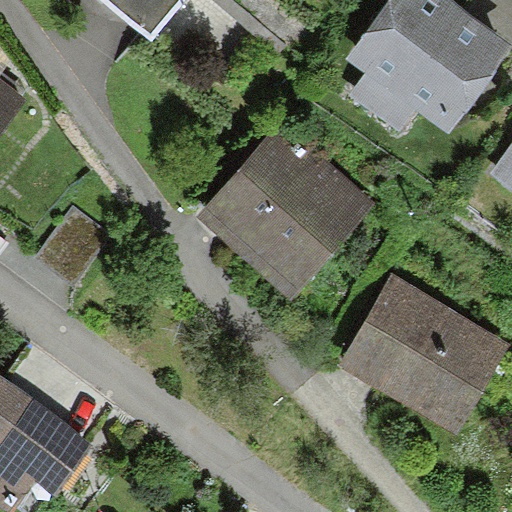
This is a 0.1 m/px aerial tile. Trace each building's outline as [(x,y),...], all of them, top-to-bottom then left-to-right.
[(117,0),(152,30),(178,0),(117,0)] [(507,25),(470,0),(380,0),(348,46),(369,61),(352,85),(405,122),(422,98),(445,114),(447,112),(471,77),(507,25)] [(261,65),(278,35),(235,10),(217,40),(261,65)] [(0,68),(0,118),(24,86),(0,68)] [(289,284),(372,194),(339,163),(309,136),(301,145),(275,121),(200,201),(289,284)] [(511,136),(489,168),(511,184),(511,136)] [(457,416),(507,334),(393,264),(343,346),(457,416)] [(0,488),(11,497),(36,467),(51,479),(86,436),(17,380),(0,366),(0,488)] [(511,511),(511,504),(510,503),(502,511),(511,511)]
